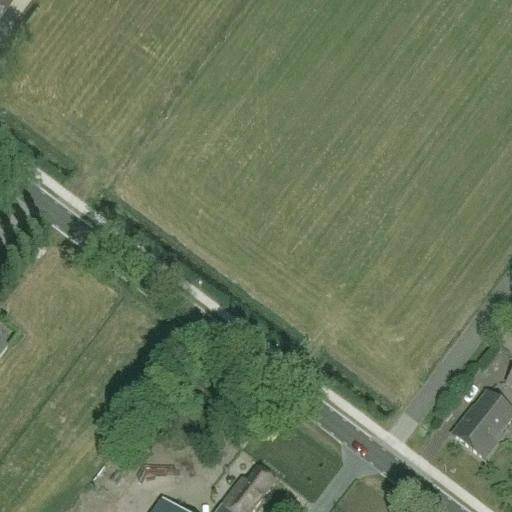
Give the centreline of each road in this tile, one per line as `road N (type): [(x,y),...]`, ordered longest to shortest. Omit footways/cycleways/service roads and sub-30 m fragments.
road 1 (tertiary): [(382,461),(0,174)]
road 2 (unclassified): [(382,461),(511,283)]
